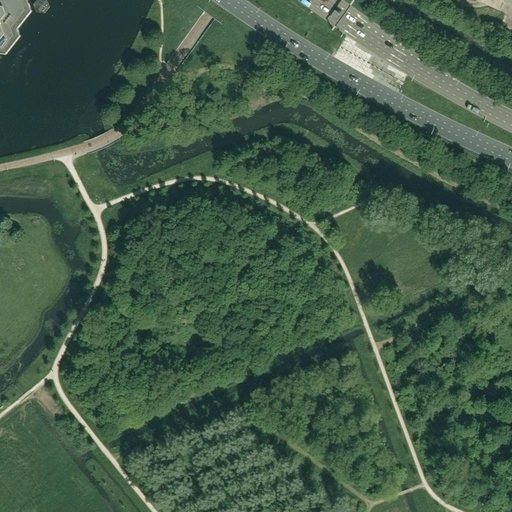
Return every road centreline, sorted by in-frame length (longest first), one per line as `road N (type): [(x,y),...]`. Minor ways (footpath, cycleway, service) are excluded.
road 1 (primary): [(229,0),(366,87),(511,158)]
road 2 (primary): [(511,121),(411,68),(316,0)]
